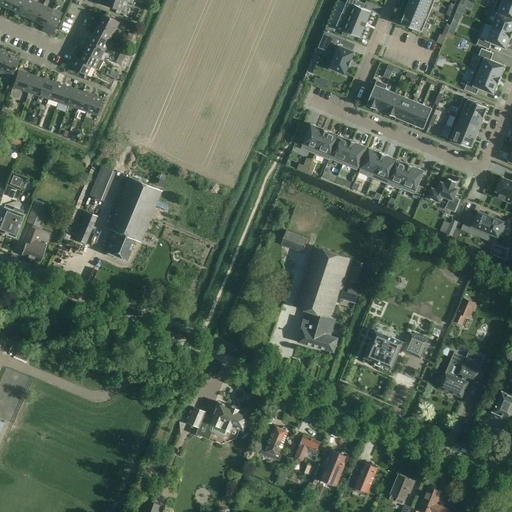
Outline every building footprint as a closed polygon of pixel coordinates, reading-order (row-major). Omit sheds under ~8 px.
[(16,12),(21,0),(10,0),(7,7),(16,12)] [(25,16),(32,0),(21,0),(16,12),(25,16)] [(34,21),(43,4),(33,0),(32,0),(25,16),(34,21)] [(104,0),(102,5),(119,10),(122,1),(123,0),(121,0),(104,0)] [(356,0),(347,0),(342,12),(349,15),(343,30),(360,37),(364,26),(365,27),(367,22),(366,22),(371,11),(363,8),(365,4),(356,0)] [(427,0),(409,0),(408,4),(426,11),(429,13),(433,3),(427,0)] [(497,0),(493,11),(497,13),(497,12),(511,18),(511,2),(506,0),(497,0)] [(43,25),(52,9),(43,4),(34,21),(43,25)] [(408,4),(405,12),(422,20),(426,11),(408,4)] [(52,9),(43,25),(41,29),(52,34),(60,18),(56,16),(58,12),(52,9)] [(456,11),(454,17),(459,20),(462,13),(456,11)] [(405,12),(401,23),(422,32),(426,21),(422,20),(405,12)] [(497,13),(492,26),(511,34),(511,33),(511,18),(497,12),(497,13)] [(98,23),(114,31),(119,22),(103,14),(98,23)] [(109,41),(114,31),(98,23),(93,33),(109,41)] [(480,37),(477,44),(489,49),(491,42),(506,48),(510,38),(511,34),(492,26),(486,39),(480,37)] [(321,39),(333,44),(336,37),(331,35),(324,32),(321,39)] [(105,49),(109,41),(93,33),(88,41),(105,49)] [(330,67),(330,68),(331,68),(344,73),(345,74),(345,73),(348,66),(351,60),(353,52),(354,53),(354,52),(353,51),(343,47),(345,40),(336,37),(333,44),(339,46),(330,67)] [(99,59),(105,49),(88,41),(83,51),(99,59)] [(480,56),(475,69),(499,80),(501,76),(505,66),(490,60),(493,53),(481,48),(478,55),(480,56)] [(0,73),(1,74),(9,53),(0,49),(0,73)] [(95,68),(99,59),(83,51),(79,59),(78,60),(90,66),(90,67),(91,66),(95,68)] [(9,53),(1,74),(11,78),(12,74),(19,57),(9,53)] [(78,60),(79,59),(75,57),(70,67),(86,75),(90,67),(90,66),(78,60)] [(467,82),(464,89),(476,94),(479,88),(493,94),(498,83),(499,80),(475,69),(469,83),(467,82)] [(30,93),(35,76),(17,70),(12,87),(30,93)] [(40,97),(46,79),(35,76),(30,93),(40,97)] [(51,100),(57,83),(46,79),(40,97),(51,100)] [(376,108),(386,84),(377,80),(367,104),(376,108)] [(60,103),(66,86),(57,83),(51,100),(60,103)] [(385,89),(387,84),(386,84),(376,108),(386,112),(394,93),(385,89)] [(70,107),(76,89),(66,86),(60,103),(70,107)] [(79,110),(85,92),(76,89),(70,107),(79,110)] [(88,113),(94,95),(85,92),(79,110),(88,113)] [(395,116),(404,96),(394,93),(386,112),(395,116)] [(94,95),(88,113),(96,115),(102,98),(94,95)] [(405,120),(413,100),(404,96),(395,116),(405,120)] [(484,117),(488,107),(464,97),(459,107),(484,117)] [(414,124),(423,104),(413,100),(405,120),(414,124)] [(424,128),(432,108),(423,104),(414,124),(424,128)] [(479,127),(484,117),(459,107),(455,117),(479,127)] [(475,137),(479,127),(455,117),(451,127),(475,137)] [(307,135),(301,148),(315,154),(316,151),(325,129),(322,128),(311,124),(307,135)] [(471,148),(475,137),(451,127),(447,138),(471,148)] [(316,151),(315,154),(329,159),(339,135),(338,135),(329,131),(325,129),(316,151)] [(72,132),(70,138),(76,141),(78,134),(72,132)] [(339,135),(329,159),(329,160),(330,159),(343,164),(352,140),(349,139),(339,135)] [(12,137),(9,144),(19,147),(21,141),(12,137)] [(352,140),(343,164),(357,170),(366,147),(356,142),(352,140)] [(369,148),(359,172),(373,178),(383,153),(380,152),(379,152),(369,148)] [(383,153),(373,178),(386,183),(397,159),(396,158),(396,159),(386,155),(387,154),(383,153)] [(397,159),(386,183),(400,189),(410,164),(407,163),(406,163),(397,159)] [(299,163),(297,169),(307,173),(309,167),(304,165),(299,163)] [(410,164),(400,189),(401,188),(414,193),(412,196),(419,199),(423,187),(418,185),(424,170),(413,166),(414,166),(410,164)] [(20,190),(25,177),(18,175),(10,172),(5,185),(20,190)] [(140,242),(161,190),(127,176),(106,227),(114,230),(105,251),(126,260),(135,239),(140,242)] [(511,179),(501,176),(495,191),(497,192),(495,196),(511,203),(511,200),(511,179)] [(452,210),(455,212),(455,211),(460,199),(460,200),(460,199),(454,197),(457,188),(454,187),(456,181),(449,178),(446,183),(441,181),(438,190),(432,188),(428,197),(430,198),(433,199),(439,201),(442,195),(449,198),(446,207),(452,210)] [(345,179),(342,184),(349,187),(351,182),(345,179)] [(38,230),(48,204),(34,199),(26,222),(32,224),(31,227),(21,254),(33,259),(33,260),(37,262),(38,260),(40,261),(46,244),(35,240),(38,230)] [(12,210),(3,207),(0,215),(0,231),(2,232),(1,233),(6,235),(7,234),(13,236),(13,237),(14,237),(15,236),(14,236),(23,214),(21,213),(22,211),(13,207),(12,210)] [(468,212),(461,229),(480,237),(481,232),(497,238),(499,233),(502,234),(506,226),(503,225),(504,221),(494,217),(494,216),(489,213),(488,214),(477,210),(475,215),(468,212)] [(85,243),(97,215),(86,211),(78,232),(75,231),(72,238),(85,243)] [(452,219),(446,233),(452,236),(455,229),(458,222),(452,219)] [(455,229),(452,236),(458,238),(461,231),(455,229)] [(302,252),(308,238),(287,230),(281,244),(302,252)] [(334,351),(338,337),(331,335),(336,319),(331,317),(350,258),(315,246),(295,305),(307,310),(305,318),(299,341),(334,351)] [(359,283),(366,264),(357,261),(350,281),(359,283)] [(349,285),(347,292),(357,295),(361,296),(363,289),(349,285)] [(457,312),(453,320),(462,324),(466,316),(470,318),(476,303),(463,297),(457,312)] [(453,327),(450,336),(455,338),(459,329),(453,327)] [(367,351),(365,356),(392,368),(403,341),(376,330),(369,346),(368,345),(366,350),(367,351)] [(411,332),(403,350),(420,358),(428,339),(411,332)] [(26,360),(30,350),(20,345),(15,356),(26,360)] [(445,345),(441,353),(446,355),(450,347),(445,345)] [(446,373),(440,388),(460,397),(466,382),(465,381),(466,379),(473,382),(475,383),(480,370),(478,369),(483,356),(469,350),(464,363),(461,362),(452,358),(446,373)] [(511,391),(511,393),(502,390),(493,410),(511,418),(511,415),(511,391)] [(227,406),(217,401),(211,416),(203,413),(204,411),(192,406),(185,422),(198,427),(202,419),(208,422),(210,423),(208,427),(209,431),(221,436),(226,435),(227,431),(229,432),(232,426),(242,430),(248,415),(238,410),(237,409),(236,407),(232,405),(230,406),(227,405),(227,406)] [(281,427),(275,425),(268,441),(265,440),(260,453),(279,460),(284,448),(282,447),(289,430),(287,430),(287,428),(283,426),(281,427)] [(313,460),(315,455),(321,442),(304,435),(298,448),(295,455),(296,458),(301,460),(304,459),(305,456),(307,457),(313,460)] [(293,456),(298,445),(292,442),(287,453),(293,456)] [(341,453),(332,449),(320,479),(336,485),(346,462),(347,463),(349,462),(350,459),(349,457),(348,457),(348,456),(347,456),(348,454),(347,452),(343,451),(341,452),(341,453)] [(364,463),(357,460),(345,488),(353,491),(354,486),(356,487),(355,490),(365,494),(366,491),(368,492),(378,467),(377,466),(376,464),(373,463),(371,464),(365,462),(364,463)] [(312,473),(317,462),(315,461),(313,467),(308,464),(305,472),(311,474),(311,472),(312,473)] [(317,462),(312,473),(313,473),(310,481),(316,484),(324,465),(317,462)] [(391,494),(389,498),(396,500),(395,501),(402,504),(404,499),(407,493),(410,494),(415,480),(403,475),(404,474),(399,473),(399,474),(398,473),(390,493),(391,494)] [(447,511),(449,509),(436,504),(441,491),(428,486),(419,509),(426,511),(447,511)] [(159,511),(162,506),(153,502),(149,511),(159,511)]
